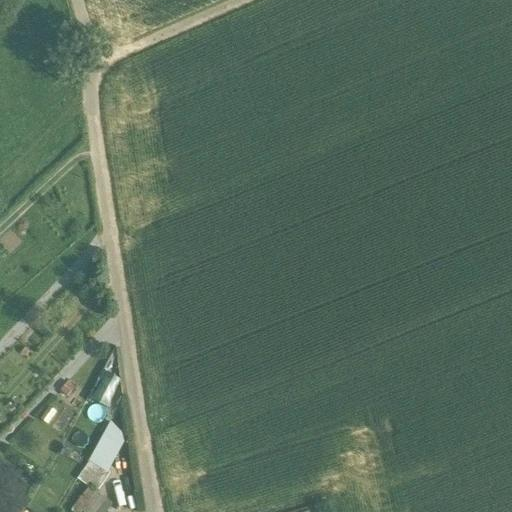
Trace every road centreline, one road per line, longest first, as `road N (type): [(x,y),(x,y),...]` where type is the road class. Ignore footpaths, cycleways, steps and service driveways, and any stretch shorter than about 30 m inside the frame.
road 1 (track): [(249,0),(87,61),(144,467)]
road 2 (track): [(124,318),(0,433)]
road 3 (track): [(109,237),(0,341)]
road 4 (track): [(99,149),(0,236)]
